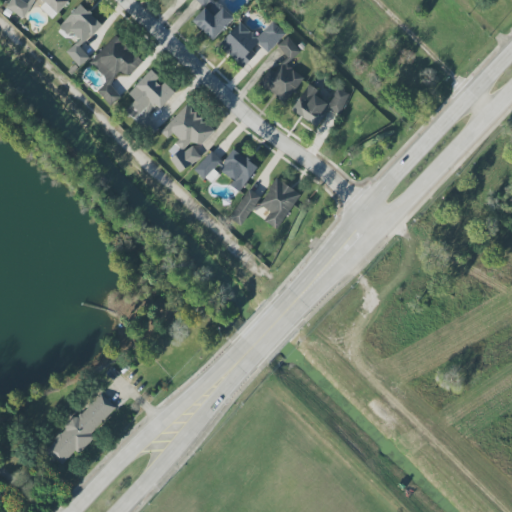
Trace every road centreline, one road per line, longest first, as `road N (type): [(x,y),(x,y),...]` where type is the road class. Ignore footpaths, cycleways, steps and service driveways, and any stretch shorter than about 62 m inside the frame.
road 1 (secondary): [(511,50),(274,310)]
road 2 (residential): [(389,221),(262,128),(128,0)]
road 3 (secondary): [(289,322),(511,92)]
road 4 (secondary): [(245,343),(72,511)]
road 5 (secondary): [(123,511),(256,358)]
road 6 (residential): [(492,113),(376,0)]
